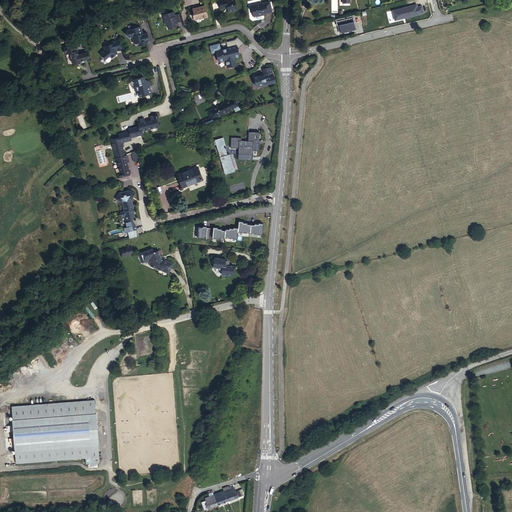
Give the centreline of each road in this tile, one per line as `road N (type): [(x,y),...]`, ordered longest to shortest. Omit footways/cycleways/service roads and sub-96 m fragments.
road 1 (secondary): [(434,402),(403,403),(264,485)]
road 2 (unclassified): [(0,469),(108,469),(102,390)]
road 3 (residential): [(285,55),(439,20),(434,0)]
road 4 (secondary): [(269,297),(265,474)]
road 5 (residential): [(128,63),(154,56),(161,44),(237,26),(265,51),(285,55)]
road 6 (secondary): [(285,55),(277,197)]
road 7 (unclassified): [(169,321),(97,336),(46,379)]
road 8 (unknown): [(304,51),(310,33),(396,17),(404,0)]
road 9 (residential): [(156,220),(277,197)]
